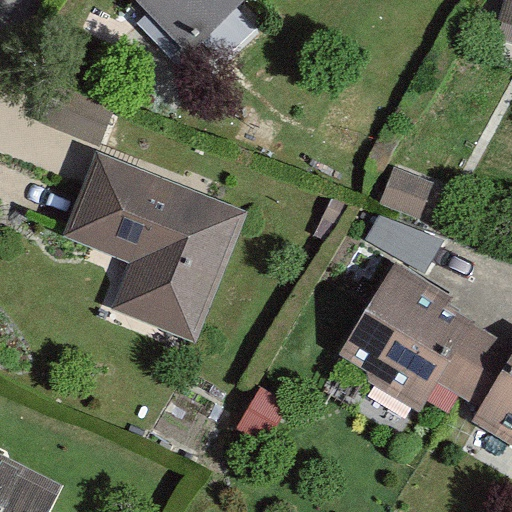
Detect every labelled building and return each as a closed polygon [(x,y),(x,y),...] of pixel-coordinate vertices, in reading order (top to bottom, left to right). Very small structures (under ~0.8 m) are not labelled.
[(241,0),(140,0),(186,50),(241,0)] [(511,0),(508,0),(497,36),(511,41),(511,0)] [(50,87),(36,120),(97,145),(111,112),(50,87)] [(117,308),(192,339),(243,215),(214,203),(101,156),(68,236),(135,263),(117,308)] [(436,183),(393,166),(378,205),(421,222),(436,183)] [(442,242),(378,217),(366,239),(425,272),(442,242)] [(351,343),(343,356),(362,367),(391,385),(422,403),(437,379),(462,394),(485,408),(511,363),(511,351),(441,309),(446,300),(396,269),(368,316),(351,343)] [(511,363),(485,408),(479,417),(511,437),(511,363)] [(289,406),(261,389),(235,432),(263,449),(289,406)] [(2,462),(0,461),(0,511),(48,511),(59,492),(2,462)]
